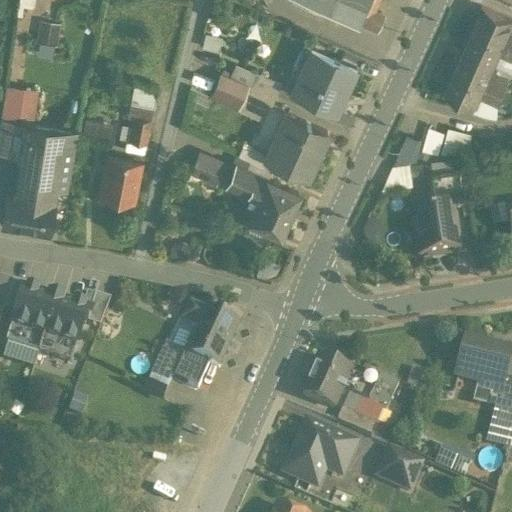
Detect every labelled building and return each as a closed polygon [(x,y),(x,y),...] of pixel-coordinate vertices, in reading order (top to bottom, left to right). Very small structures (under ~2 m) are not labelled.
[(311,0),(356,20),(365,0),(311,0)] [(511,17),(481,4),(480,5),(481,5),(471,26),(504,41),(509,29),(511,21),(511,17)] [(60,42),(64,20),(43,16),(39,38),(60,42)] [(504,41),(471,26),(462,47),(494,62),(498,53),(504,41)] [(223,38),(209,35),(206,45),(221,48),(223,38)] [(511,44),(504,41),(498,53),(511,59),(511,44)] [(358,64),(312,42),(299,70),(291,65),(282,84),(336,111),(358,64)] [(494,62),(462,47),(452,68),(485,83),(490,71),(494,62)] [(485,83),(452,68),(443,89),(442,89),(442,90),(475,106),(476,104),(475,104),(479,95),(485,83)] [(280,80),(254,69),(248,83),(274,95),(280,80)] [(508,79),(490,71),(485,83),(502,91),(508,79)] [(35,87),(6,83),(0,116),(0,118),(29,123),(35,87)] [(502,91),(485,83),(479,95),(497,103),(502,91)] [(152,106),(129,101),(127,114),(133,115),(149,119),(152,106)] [(114,135),(117,119),(88,114),(85,130),(114,135)] [(149,119),(133,115),(129,139),(144,142),(149,119)] [(284,125),(264,116),(256,132),(277,142),(284,125)] [(29,123),(0,118),(0,148),(23,152),(17,186),(54,192),(56,182),(67,184),(77,131),(29,123)] [(321,140),(285,123),(284,125),(277,142),(271,154),(270,155),(272,155),(306,170),(321,140)] [(428,147),(472,152),(475,129),(430,124),(428,147)] [(406,149),(420,153),(425,136),(411,132),(406,149)] [(260,150),(242,141),(237,152),(267,165),(272,155),(270,155),(271,154),(260,149),(260,150)] [(218,182),(229,159),(205,147),(193,170),(218,182)] [(141,160),(106,153),(97,193),(132,200),(141,160)] [(265,177),(237,164),(229,181),(257,194),(265,177)] [(460,169),(433,173),(436,194),(447,192),(449,202),(450,202),(451,210),(466,208),(460,169)] [(297,191),(266,176),(265,177),(257,194),(247,217),(279,231),(286,216),(287,216),(291,206),(290,206),(297,191)] [(17,186),(7,184),(0,224),(48,231),(54,192),(17,186)] [(449,202),(410,208),(418,259),(458,253),(451,210),(450,202),(449,202)] [(366,242),(381,245),(385,225),(370,222),(366,242)] [(0,318),(3,309),(12,281),(0,277),(0,318)] [(12,281),(3,309),(15,313),(23,289),(24,289),(25,285),(12,281)] [(24,289),(23,289),(15,313),(5,344),(70,365),(83,323),(87,324),(91,310),(90,310),(24,289)] [(91,310),(87,324),(98,327),(109,300),(95,295),(90,310),(91,310)] [(197,327),(173,379),(197,390),(208,365),(217,369),(237,326),(189,304),(181,320),(197,327)] [(511,352),(466,340),(457,377),(492,386),(502,388),(504,379),(511,352)] [(349,372),(318,358),(301,396),(332,410),(339,394),(348,374),(349,372)] [(397,384),(363,369),(358,379),(348,374),(339,394),(384,414),(397,384)] [(511,381),(504,379),(502,388),(492,386),(486,407),(511,413),(511,381)] [(376,425),(342,409),(335,423),(369,438),(376,425)] [(357,444),(305,421),(281,474),(316,490),(324,470),(342,478),(357,444)] [(437,469),(470,478),(477,454),(444,444),(437,469)] [(420,465),(387,451),(375,478),(408,492),(420,465)]
